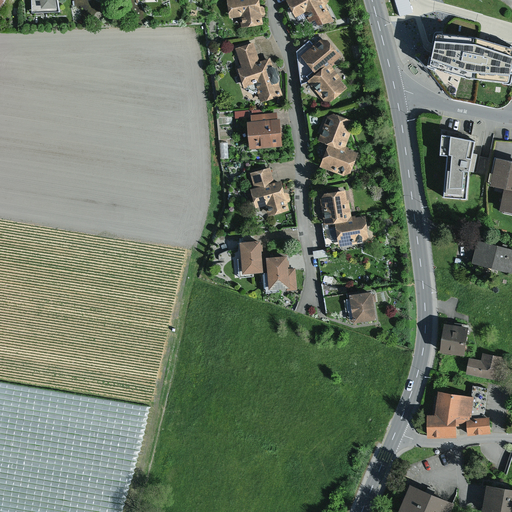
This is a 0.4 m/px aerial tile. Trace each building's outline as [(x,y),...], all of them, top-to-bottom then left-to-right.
[(59,0),(37,0),(38,3),(42,2),(44,11),(61,9),(59,0)] [(229,0),(233,20),(242,18),(244,29),(265,26),(264,17),(266,15),(266,8),(263,7),(262,0),(229,0)] [(283,0),(292,16),(302,11),(307,21),(311,18),(314,23),(332,21),(325,10),(323,5),(322,4),(325,3),(326,1),(325,0),(283,0)] [(511,48),(476,38),(436,34),(430,66),(467,79),(509,85),(511,73),(511,48)] [(319,39),(299,55),(313,74),(327,63),(337,55),(325,39),(319,39)] [(255,44),(237,49),(242,65),(238,66),(244,86),(246,86),(247,89),(250,88),(250,90),(257,93),(260,92),(263,103),(283,97),(280,84),(282,81),(278,69),(275,67),(272,59),(261,63),(255,44)] [(305,80),(313,74),(299,55),(295,57),(298,81),(305,80)] [(340,78),(327,63),(313,74),(305,80),(321,100),(328,101),(345,87),(338,80),(340,78)] [(364,65),(354,66),(355,75),(365,73),(364,65)] [(305,80),(298,81),(302,115),(331,111),(328,101),(321,100),(305,80)] [(331,112),(325,116),(316,140),(326,144),(342,150),(343,148),(353,121),(331,112)] [(253,115),(254,123),(279,121),(279,114),(253,115)] [(254,123),(251,123),(253,149),(284,147),(282,121),(279,121),(254,123)] [(442,134),(440,154),(448,154),(443,197),(466,198),(468,171),(469,168),(472,153),(475,140),(442,134)] [(342,150),(326,144),(317,166),(342,175),(348,172),(355,153),(343,148),(342,150)] [(479,156),(476,173),(485,175),(489,158),(483,157),(479,156)] [(511,161),(494,158),(488,184),(501,187),(497,210),(511,213),(511,161)] [(252,174),(256,189),(277,183),(272,168),(252,174)] [(256,189),(252,191),(258,210),(268,207),(271,217),(291,211),(289,203),(291,203),(292,200),(290,194),(287,193),(283,181),(277,183),(256,189)] [(343,189),(322,192),(318,199),(322,224),(334,222),(350,220),(347,199),(345,199),(343,189)] [(350,220),(334,222),(335,230),(323,232),(324,240),(336,238),(338,246),(363,242),(365,236),(363,218),(350,220)] [(334,222),(322,224),(323,232),(335,230),(334,222)] [(336,238),(324,240),(326,248),(338,246),(336,238)] [(511,264),(511,248),(475,240),(469,263),(510,273),(511,264)] [(263,242),(243,244),(245,275),(265,274),(264,253),(263,242)] [(326,249),(311,251),(312,258),(327,256),(326,249)] [(290,257),(269,259),(270,274),(272,291),(292,289),(291,269),(290,257)] [(324,275),(322,281),(330,283),(332,277),(324,275)] [(369,290),(347,294),(350,321),(373,318),(370,297),(369,290)] [(464,326),(442,322),(437,350),(460,354),(464,326)] [(479,360),(468,357),(465,373),(497,379),(501,356),(481,352),(479,360)] [(471,396),(435,389),(432,413),(423,412),(425,436),(454,435),(453,422),(464,421),(466,434),(489,432),(488,416),(484,415),(488,387),(472,384),(471,396)] [(396,471),(393,478),(399,481),(402,474),(396,471)] [(405,483),(393,511),(445,511),(450,501),(432,494),(434,490),(426,486),(424,490),(405,483)] [(504,487),(483,484),(478,511),(511,511),(511,488),(510,489),(504,487)]
